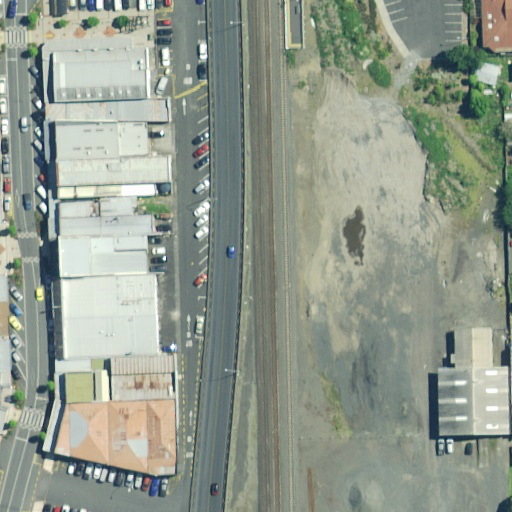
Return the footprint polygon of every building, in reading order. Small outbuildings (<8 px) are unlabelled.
[(511,0),(476,0),(480,51),(511,49),(511,0)] [(151,45),(48,49),(50,109),(153,105),(151,45)] [(499,67),(483,64),(480,83),(496,86),(499,67)] [(153,105),(50,109),(51,130),(147,126),(166,126),(165,105),(153,105)] [(147,126),(51,130),(52,163),(148,159),(147,126)] [(148,159),(52,163),(54,195),(129,192),(166,191),(165,159),(148,159)] [(129,192),(54,195),(55,222),(131,219),(129,192)] [(131,219),(55,222),(56,244),(59,244),(151,240),(153,240),(152,218),(131,219)] [(151,240),(59,244),(61,282),(153,279),(151,240)] [(153,279),(61,282),(64,366),(100,364),(117,364),(164,362),(155,279),(153,279)] [(511,433),(511,420),(510,367),(496,367),(494,326),(452,328),(454,369),(438,370),(440,436),(511,433)] [(173,362),(164,362),(117,364),(118,403),(168,402),(174,400),(173,362)] [(100,364),(64,366),(66,403),(102,402),(100,364)] [(118,403),(68,406),(56,454),(162,479),(171,476),(168,402),(118,403)]
